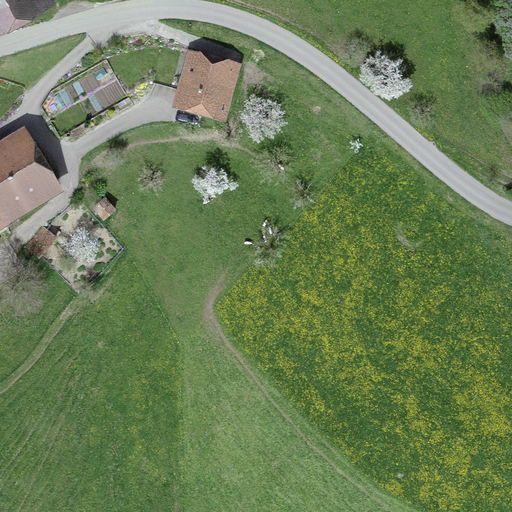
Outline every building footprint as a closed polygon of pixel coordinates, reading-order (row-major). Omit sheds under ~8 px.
[(0,0),(0,17),(0,18),(34,0),(0,0)] [(222,115),(234,70),(162,50),(154,80),(186,89),(181,103),(222,115)] [(0,219),(53,187),(24,139),(0,153),(0,219)] [(95,206),(103,215),(113,206),(105,197),(95,206)] [(44,230),(30,245),(41,254),(55,239),(44,230)]
